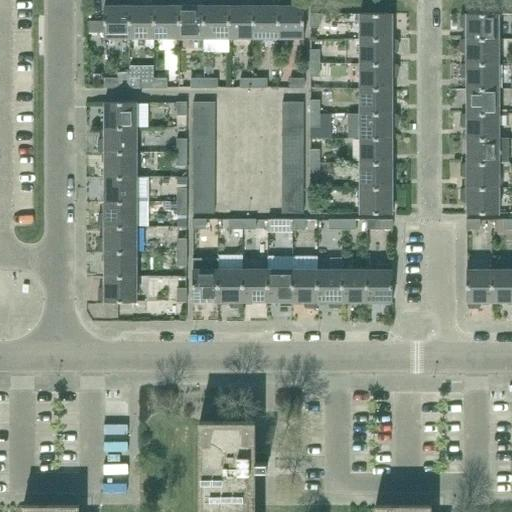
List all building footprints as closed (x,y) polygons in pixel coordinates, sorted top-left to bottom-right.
[(119,6),(119,4),(117,0),(107,0),(105,4),(105,6),(104,6),(104,38),(130,38),(130,6),(119,6)] [(145,6),(145,4),(143,0),(133,0),(131,4),(131,6),(130,6),(130,38),(155,38),(155,6),(145,6)] [(244,6),(244,4),(242,1),(232,0),(230,4),(230,6),(229,6),(229,38),(254,38),(254,6),(244,6)] [(268,6),(268,4),(267,0),(256,0),(255,4),(255,6),(254,6),(254,38),(278,38),(279,6),(268,6)] [(219,6),(219,4),(217,1),(207,1),(205,4),(205,6),(204,6),(204,38),(229,38),(229,6),(219,6)] [(293,6),(293,4),(291,1),(281,1),(279,4),(279,6),(278,38),(304,38),(304,6),(293,6)] [(179,38),(179,6),(155,6),(155,38),(179,38)] [(204,38),(204,6),(179,6),(179,38),(204,38)] [(310,28),(319,28),(319,14),(310,14),(310,28)] [(392,15),(392,14),(360,14),(360,39),(392,39),(392,28),(394,28),(398,27),(398,16),(394,15),(392,15)] [(466,39),(498,39),(498,14),(466,14),(466,39)] [(392,41),(392,39),(360,39),(360,64),(392,64),(392,55),(393,55),(397,53),(397,43),(393,41),(392,41)] [(466,64),(498,64),(498,39),(466,39),(466,64)] [(310,64),(320,64),(320,50),(310,50),(310,64)] [(320,77),(320,64),(310,64),(310,77),(320,77)] [(392,65),(392,64),(360,64),(360,89),(392,89),(392,79),(394,79),(398,77),(398,67),(394,65),(392,65)] [(466,88),(498,89),(498,64),(466,64),(466,88)] [(118,88),(129,88),(129,74),(118,74),(118,79),(104,79),(104,88),(118,88)] [(304,88),(304,79),(290,78),(290,88),(304,88)] [(140,88),(154,88),(155,88),(155,79),(140,79),(140,88)] [(155,88),(154,88),(167,88),(167,79),(155,79),(155,88)] [(205,80),(205,79),(190,79),(190,88),(204,88),(205,88),(205,80)] [(205,88),(204,88),(217,88),(217,79),(205,79),(205,80),(205,88)] [(254,88),(254,79),(240,79),(240,88),(254,88)] [(254,79),(254,88),(267,88),(267,79),(254,79)] [(498,115),(498,89),(466,88),(466,115),(498,115)] [(392,90),(392,89),(360,89),(360,114),(392,114),(392,104),(394,104),(398,102),(398,91),(394,90),(392,90)] [(310,114),(320,114),(320,101),(310,100),(310,114)] [(104,128),(137,127),(136,102),(104,102),(104,128)] [(177,116),(187,115),(186,102),(177,102),(177,116)] [(303,112),(303,103),(282,102),(282,112),(303,112)] [(215,113),(215,103),(193,103),(193,113),(202,113),(215,113)] [(282,123),(303,123),(303,112),(282,112),(282,123)] [(215,113),(202,113),(193,113),(193,124),(215,124),(215,113)] [(320,114),(310,114),(310,127),(320,127),(320,114)] [(392,114),(360,114),(360,139),(392,138),(392,128),(394,128),(398,126),(398,116),(394,114),(392,114)] [(466,139),(499,139),(498,115),(466,115),(466,139)] [(282,134),(303,135),(303,123),(282,123),(282,134)] [(215,135),(215,124),(193,124),(193,135),(215,135)] [(137,153),(137,127),(104,128),(104,138),(102,138),(99,140),(99,151),(102,152),(104,152),(104,153),(137,153)] [(303,145),(303,135),(282,134),(282,145),(303,145)] [(193,146),(214,146),(215,135),(193,135),(193,146)] [(392,139),(392,138),(360,139),(360,163),(392,163),(392,153),(394,153),(398,151),(398,141),(394,139),(392,139)] [(177,153),(187,153),(187,139),(178,139),(177,153)] [(466,163),(499,162),(499,139),(466,139),(466,163)] [(282,157),(303,157),(303,145),(282,145),(282,157)] [(214,157),(214,146),(193,146),(193,157),(214,157)] [(310,163),(320,163),(320,150),(310,150),(310,163)] [(137,177),(137,153),(104,153),(104,163),(102,163),(98,165),(98,175),(102,177),(104,177),(137,177)] [(187,166),(187,153),(177,153),(177,166),(187,166)] [(193,168),(214,168),(214,157),(193,157),(193,168)] [(282,168),(303,168),(303,157),(282,157),(282,168)] [(466,188),(499,188),(499,162),(466,163),(466,188)] [(320,177),(320,163),(310,163),(310,177),(320,177)] [(392,164),(392,163),(360,163),(360,188),(392,188),(392,177),(394,177),(398,176),(398,165),(394,164),(392,164)] [(214,179),(214,168),(193,168),(193,179),(214,179)] [(303,178),(303,168),(282,168),(282,179),(303,178)] [(137,202),(137,177),(104,177),(104,188),(102,188),(99,190),(99,200),(102,202),(104,202),(104,203),(137,202)] [(282,189),(303,189),(303,178),(282,179),(282,189)] [(192,190),(214,190),(214,179),(193,179),(192,190)] [(392,189),(392,188),(360,188),(360,214),(392,214),(392,202),(394,202),(398,201),(398,190),(394,189),(392,189)] [(499,214),(499,188),(466,188),(466,214),(499,214)] [(178,202),(187,202),(187,189),(178,189),(178,202)] [(282,200),(303,200),(303,189),(282,189),(282,200)] [(192,200),(214,200),(214,190),(192,190),(192,200)] [(192,213),(214,213),(214,200),(192,200),(192,213)] [(282,213),(303,213),(303,200),(282,200),(282,213)] [(320,213),(320,200),(310,200),(310,213),(320,213)] [(137,227),(137,202),(104,203),(104,212),(102,212),(99,214),(99,224),(102,226),(104,226),(104,227),(137,227)] [(187,202),(178,202),(178,215),(187,215),(187,202)] [(271,219),(268,219),(268,220),(268,231),(292,231),(293,229),(293,220),(292,219),(274,219),(271,219)] [(207,228),(207,220),(194,220),(193,228),(207,228)] [(244,229),(244,220),(229,220),(229,229),(244,229)] [(244,220),(244,229),(255,229),(255,220),(244,220)] [(293,229),(304,229),(306,229),(306,220),(293,220),(293,229)] [(343,229),(343,220),(330,220),(330,229),(343,229)] [(343,220),(343,229),(357,229),(357,220),(343,220)] [(379,229),(392,229),(392,220),(379,220),(379,229)] [(480,229),(480,220),(466,220),(466,229),(480,229)] [(511,229),(511,220),(503,220),(503,229),(511,229)] [(137,252),(137,227),(104,227),(104,252),(137,252)] [(178,252),(187,252),(187,238),(178,238),(178,252)] [(137,276),(137,252),(104,252),(104,262),(102,262),(99,263),(99,274),(102,275),(104,276),(137,276)] [(187,252),(178,252),(178,265),(187,265),(187,252)] [(392,270),(392,262),(378,262),(378,270),(367,270),(367,302),(392,302),(392,270)] [(219,302),(218,270),(192,269),(192,302),(219,302)] [(491,302),(511,302),(511,269),(492,270),(491,302)] [(243,302),(243,270),(218,270),(219,302),(227,302),(227,304),(229,308),(239,308),(241,304),(241,302),(243,302)] [(268,302),(268,270),(243,270),(243,302),(253,302),(253,304),(254,307),(265,308),(266,304),(266,302),(268,302)] [(292,302),(293,270),(268,270),(268,302),(292,302)] [(317,302),(317,270),(293,270),(292,302),(302,302),(302,304),(304,308),(314,308),(316,304),(316,302),(317,302)] [(342,302),(342,270),(317,270),(317,302),(327,302),(327,304),(329,307),(339,308),(341,304),(341,302),(342,302)] [(367,302),(367,270),(342,270),(342,302),(352,302),(352,304),(354,308),(364,308),(366,304),(366,302),(367,302)] [(466,302),(491,302),(492,270),(466,270),(466,302)] [(136,302),(137,276),(104,276),(104,287),(102,287),(99,289),(99,300),(102,301),(104,301),(104,302),(136,302)] [(177,302),(186,302),(186,288),(177,288),(177,302)] [(249,424),(255,424),(255,421),(199,422),(199,424),(205,424),(204,511),(249,511),(249,473),(255,473),(255,472),(260,469),(259,466),(259,461),(260,458),(255,456),(255,454),(249,454),(249,424)]
